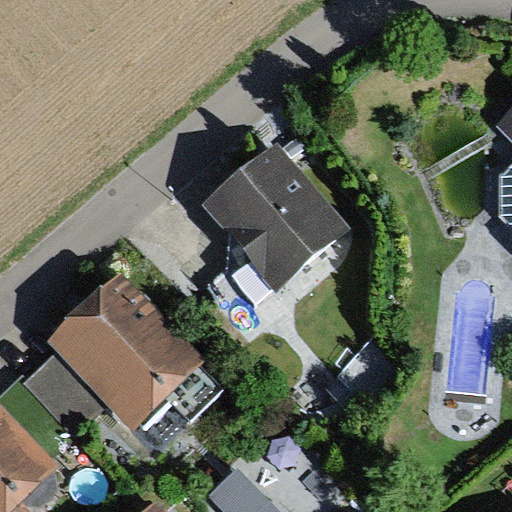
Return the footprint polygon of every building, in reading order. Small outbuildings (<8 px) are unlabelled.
[(511,115),(499,128),(511,142),(511,115)] [(280,149),(206,212),(231,240),(232,279),(256,308),(272,294),(277,300),(354,235),(280,149)] [(121,281),(49,351),(56,358),(29,385),(26,388),(74,438),(106,409),(132,436),(204,366),(121,281)] [(0,511),(23,511),(20,508),(57,473),(48,464),(74,438),(26,388),(29,385),(22,378),(0,399),(0,511)] [(229,511),(286,511),(243,468),(214,496),(229,511)]
